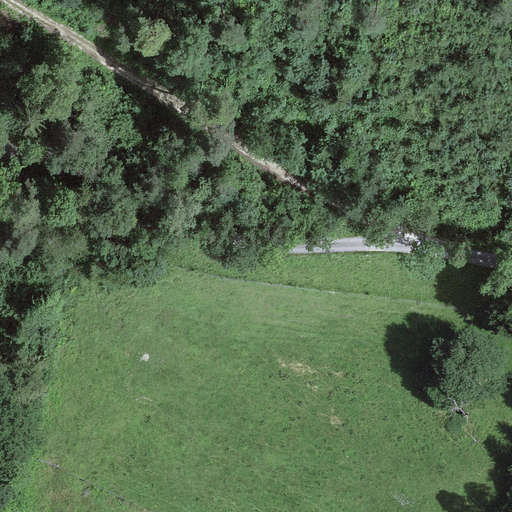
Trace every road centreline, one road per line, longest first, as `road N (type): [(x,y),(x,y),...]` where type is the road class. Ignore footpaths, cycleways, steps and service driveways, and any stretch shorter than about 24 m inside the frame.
road 1 (unclassified): [(0,154),(87,170),(215,237),(415,240),(511,258)]
road 2 (track): [(415,240),(233,142),(11,0)]
